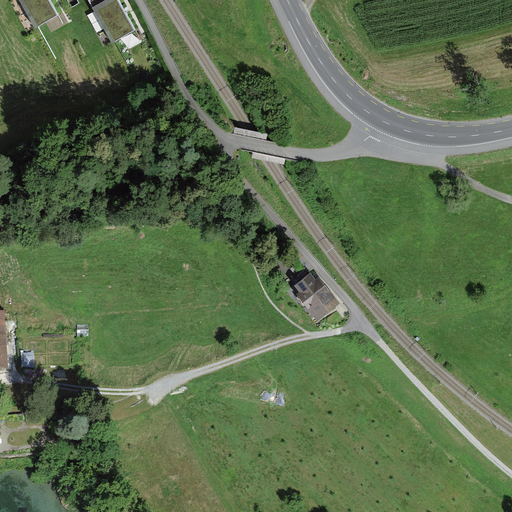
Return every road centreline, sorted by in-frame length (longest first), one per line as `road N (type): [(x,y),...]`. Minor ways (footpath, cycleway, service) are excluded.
road 1 (residential): [(384,121),(335,153),(221,139),(192,105),(138,0)]
road 2 (track): [(511,475),(359,313)]
road 3 (primary): [(384,121),(341,89),(287,0)]
road 4 (primary): [(511,128),(436,136),(384,121)]
